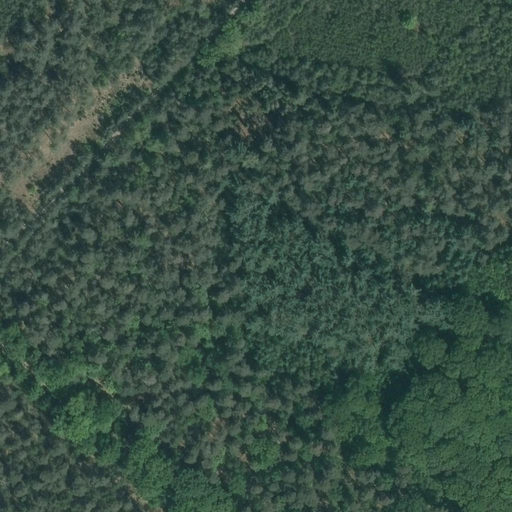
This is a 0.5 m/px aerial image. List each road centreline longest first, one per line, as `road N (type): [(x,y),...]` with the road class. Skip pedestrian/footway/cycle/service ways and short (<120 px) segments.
road 1 (track): [(240,0),(0,238)]
road 2 (track): [(0,340),(209,511)]
